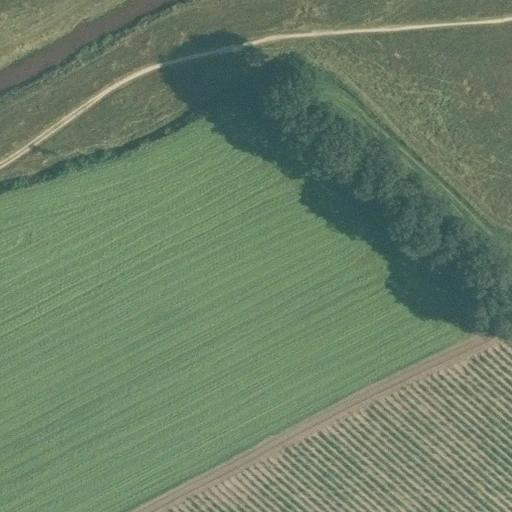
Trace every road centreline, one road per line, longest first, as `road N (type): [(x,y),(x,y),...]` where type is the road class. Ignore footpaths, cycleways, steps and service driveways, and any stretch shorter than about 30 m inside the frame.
road 1 (track): [(511,20),(317,36),(154,67),(0,164)]
road 2 (track): [(511,253),(477,240),(335,92),(297,84),(248,105)]
